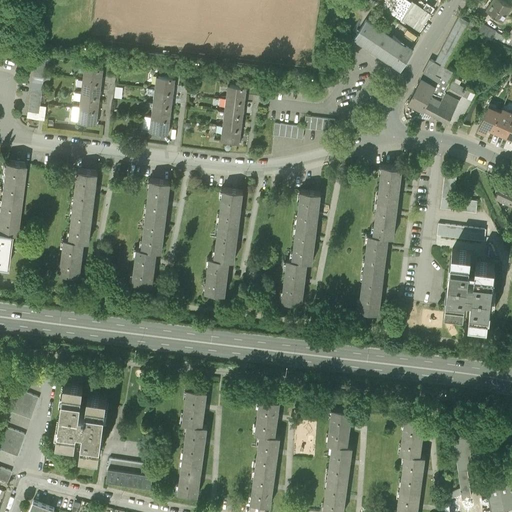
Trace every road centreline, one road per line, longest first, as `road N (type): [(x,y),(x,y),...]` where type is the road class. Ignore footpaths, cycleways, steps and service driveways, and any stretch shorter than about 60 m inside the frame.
road 1 (primary): [(0,314),(511,381)]
road 2 (residential): [(385,138),(246,166),(4,136)]
road 3 (residential): [(159,511),(43,482),(21,489),(13,511)]
road 4 (unclassified): [(385,138),(394,98),(457,0)]
road 5 (residential): [(511,166),(439,139),(385,138)]
